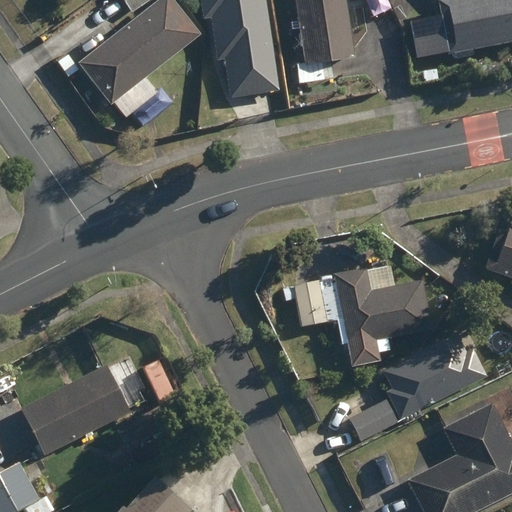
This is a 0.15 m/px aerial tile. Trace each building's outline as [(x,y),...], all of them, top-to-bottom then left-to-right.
[(123,0),(133,15),(154,0),(123,0)] [(302,65),(305,86),(335,82),(333,64),(356,61),(347,0),(296,0),(306,65),(302,65)] [(369,0),(376,12),(388,5),(384,0),(369,0)] [(511,0),(460,0),(440,4),(450,58),(511,45),(511,0)] [(121,67),(232,86),(241,34),(130,16),(121,67)] [(422,75),(423,86),(440,84),(439,73),(422,75)] [(511,218),(505,216),(486,268),(511,277),(511,218)] [(348,325),(355,365),(392,358),(388,337),(433,328),(424,280),(397,285),(393,263),(336,274),(337,277),(294,285),(294,287),(284,289),(286,300),(296,298),(303,333),(348,325)] [(386,392),(399,418),(484,375),(472,349),(464,352),(455,334),(428,346),(429,349),(384,372),(392,389),(386,392)] [(24,408),(48,454),(131,410),(106,365),(24,408)] [(395,421),(384,400),(349,418),(360,439),(395,421)] [(406,480),(422,511),(468,511),(511,490),(511,448),(490,404),(443,428),(457,455),(406,480)] [(0,472),(0,511),(13,511),(39,499),(19,462),(0,472)] [(123,511),(193,511),(194,511),(157,477),(123,511)] [(235,511),(232,495),(207,500),(209,511),(235,511)]
